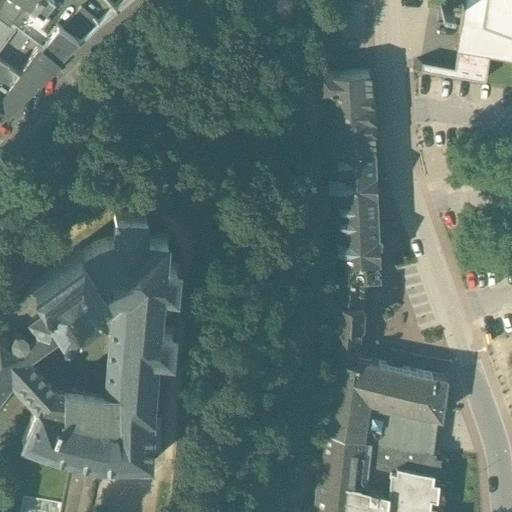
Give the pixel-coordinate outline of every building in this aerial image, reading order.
[(43,20),(15,0),(0,0),(0,19),(9,27),(38,50),(42,53),(59,32),(43,20)] [(15,0),(43,20),(55,6),(47,0),(15,0)] [(511,0),(462,0),(455,45),(456,46),(453,64),(416,58),(414,66),(484,78),(488,51),(511,55),(511,0)] [(82,14),(63,36),(81,49),(100,30),(82,14)] [(9,27),(0,19),(0,64),(18,78),(30,60),(2,39),(9,27)] [(59,32),(42,53),(60,70),(81,49),(63,36),(59,32)] [(18,78),(37,91),(60,70),(42,53),(38,50),(30,60),(18,78)] [(18,78),(0,64),(0,91),(5,95),(18,78)] [(368,72),(321,77),(322,95),(329,94),(330,109),(326,109),(327,120),(331,120),(332,136),(324,136),(326,155),(333,155),(373,153),(368,72)] [(5,95),(22,105),(37,91),(18,78),(5,95)] [(0,102),(0,113),(7,119),(22,105),(5,95),(0,102)] [(373,153),(333,155),(334,180),(328,181),(328,193),(335,193),(337,257),(344,257),(345,282),(366,282),(379,281),(377,239),(375,196),(374,153),(373,153)] [(0,511),(0,380),(9,369),(33,397),(18,430),(43,441),(69,450),(71,450),(83,453),(100,456),(153,458),(153,450),(148,450),(150,412),(155,412),(161,350),(172,351),(174,325),(160,324),(161,313),(171,313),(172,303),(163,302),(164,288),(178,289),(180,262),(167,262),(167,260),(164,260),(164,246),(167,246),(167,231),(146,231),(146,208),(112,206),(110,230),(98,232),(92,234),(82,241),(79,236),(29,269),(46,294),(26,307),(0,315),(0,511)] [(345,282),(336,282),(335,308),(363,309),(366,282),(345,282)] [(363,309),(335,308),(335,329),(361,330),(362,330),(363,309)] [(361,330),(335,329),(333,367),(352,368),(352,367),(358,367),(361,330)] [(411,368),(450,372),(451,361),(412,357),(411,368)] [(445,376),(373,366),(372,366),(369,369),(358,367),(352,367),(352,368),(333,367),(323,440),(430,451),(435,415),(439,416),(445,376)] [(430,451),(323,440),(315,511),(439,511),(443,477),(437,476),(440,452),(430,451)]
